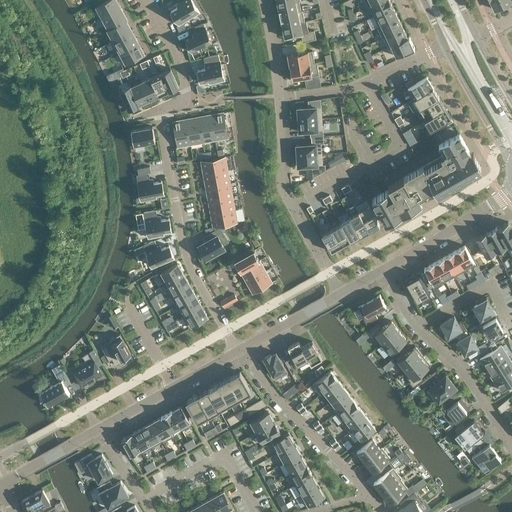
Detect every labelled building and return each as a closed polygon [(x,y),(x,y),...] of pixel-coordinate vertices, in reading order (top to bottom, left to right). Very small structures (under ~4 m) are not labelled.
[(107,0),(94,7),(100,19),(121,8),(116,0),(107,0)] [(171,11),(179,24),(199,12),(191,0),(177,0),(179,2),(176,4),(178,7),(171,11)] [(300,0),(278,5),(279,11),(278,11),(280,16),(302,11),(302,10),(301,10),(299,1),(300,1),(300,0)] [(380,0),(367,7),(368,7),(373,16),(393,7),(389,0),(380,0)] [(510,0),(490,0),(495,10),(511,2),(510,0)] [(393,7),(373,16),(378,26),(377,27),(398,17),(393,7)] [(105,30),(127,19),(121,8),(100,19),(106,29),(105,30)] [(302,11),(280,16),(281,21),(281,20),(282,26),(305,21),(302,11)] [(398,17),(377,27),(382,37),(402,28),(398,17)] [(127,19),(105,30),(111,41),(132,30),(126,20),(127,19)] [(305,21),(282,26),(285,37),(301,34),(302,42),(316,39),(314,30),(308,31),(306,21),(305,21)] [(190,50),(212,41),(205,27),(204,27),(202,23),(194,26),(196,31),(191,33),(193,36),(185,40),(190,50)] [(402,28),(382,37),(382,38),(383,37),(388,47),(409,37),(407,38),(402,28)] [(111,41),(117,53),(138,41),(132,30),(111,41)] [(409,37),(388,47),(388,48),(391,46),(396,56),(414,48),(409,37)] [(117,53),(124,64),(144,53),(138,41),(117,53)] [(288,55),(290,67),(310,64),(314,63),(312,50),(288,55)] [(206,68),(197,70),(200,82),(209,80),(209,83),(224,80),(218,54),(203,58),(206,68)] [(319,75),(317,62),(314,63),(310,64),(290,67),(292,79),(319,75)] [(171,68),(160,73),(168,92),(179,87),(171,68)] [(160,73),(150,78),(159,96),(168,92),(160,73)] [(408,87),(408,88),(414,98),(433,87),(426,77),(415,84),(408,87)] [(150,78),(140,82),(149,100),(159,96),(150,78)] [(412,79),(405,82),(408,87),(415,84),(412,79)] [(131,86),(139,105),(149,100),(140,82),(131,86)] [(139,105),(131,86),(130,85),(119,89),(128,110),(139,105)] [(433,87),(414,98),(420,108),(439,97),(433,87)] [(386,92),(381,95),(385,102),(390,99),(386,92)] [(426,119),(445,108),(439,97),(420,108),(426,119)] [(297,108),(298,120),(322,118),(320,99),(308,100),(308,107),(297,108)] [(445,108),(424,120),(430,130),(445,121),(450,118),(451,118),(445,108)] [(215,139),(228,137),(223,112),(210,115),(215,139)] [(203,142),(215,139),(210,115),(198,117),(203,142)] [(190,144),(203,142),(198,117),(186,119),(190,144)] [(322,118),(298,120),(298,124),(297,124),(297,130),(299,130),(299,132),(310,131),(310,137),(311,137),(323,136),(322,118)] [(177,146),(190,144),(186,119),(173,122),(177,146)] [(131,130),(133,145),(155,141),(152,126),(131,130)] [(435,192),(437,195),(482,169),(473,153),(471,154),(459,133),(439,144),(444,154),(388,185),(390,189),(372,199),(386,223),(422,203),(420,200),(435,192)] [(322,154),(321,144),(323,143),(323,136),(311,137),(311,144),(296,145),(297,156),(322,154)] [(336,158),(329,162),(332,166),(346,159),(342,152),(335,156),(336,158)] [(297,156),(297,167),(312,166),(312,177),(325,170),(325,164),(322,165),(322,154),(297,156)] [(227,170),(225,156),(201,161),(203,174),(227,170)] [(147,167),(135,169),(136,175),(148,172),(147,167)] [(230,183),(227,170),(203,174),(206,187),(230,183)] [(148,173),(136,175),(141,200),(156,198),(155,194),(164,193),(162,181),(153,182),(153,179),(150,179),(148,173)] [(232,196),(230,183),(206,187),(208,200),(232,196)] [(235,209),(232,196),(208,200),(211,213),(235,209)] [(355,204),(345,209),(349,216),(350,218),(360,235),(369,230),(359,211),(355,204)] [(359,211),(369,230),(379,225),(369,205),(359,211)] [(237,222),(235,209),(211,213),(213,227),(237,222)] [(156,210),(144,212),(148,238),(163,235),(163,231),(171,230),(169,218),(160,220),(160,216),(157,217),(156,210)] [(341,223),(351,241),(360,235),(350,218),(341,223)] [(507,246),(506,246),(511,254),(511,253),(511,228),(508,222),(497,228),(507,246)] [(341,223),(331,228),(341,246),(351,241),(341,223)] [(198,246),(205,259),(225,248),(218,235),(223,232),(220,227),(204,236),(207,241),(198,246)] [(496,251),(496,252),(506,246),(507,246),(497,228),(497,227),(487,233),(486,233),(497,251),(496,251)] [(331,228),(321,234),(331,252),(341,246),(331,228)] [(482,250),(486,257),(496,251),(497,251),(486,233),(487,233),(486,232),(476,238),(480,246),(482,250)] [(155,240),(143,245),(152,266),(174,256),(169,245),(161,249),(160,246),(157,247),(155,240)] [(465,245),(454,251),(465,270),(475,264),(465,245)] [(259,259),(254,249),(235,260),(240,270),(259,259)] [(454,251),(444,257),(455,276),(465,270),(454,251)] [(444,257),(434,262),(445,281),(455,276),(444,257)] [(265,270),(259,259),(240,270),(247,281),(265,270)] [(434,262),(424,268),(435,287),(445,281),(434,262)] [(162,272),(158,274),(164,284),(163,285),(183,274),(177,263),(162,272)] [(272,282),(265,270),(247,281),(253,292),(272,282)] [(183,274),(163,285),(169,296),(189,285),(183,274)] [(430,293),(419,274),(406,282),(417,300),(430,293)] [(189,285),(169,296),(171,295),(176,306),(195,295),(189,285)] [(380,294),(358,306),(364,317),(363,318),(366,324),(377,317),(374,312),(386,306),(380,294)] [(195,295),(176,306),(182,316),(201,305),(195,295)] [(487,297),(474,304),(481,317),(494,310),(487,297)] [(201,305),(182,316),(188,327),(191,325),(207,316),(201,305)] [(441,323),(445,330),(442,332),(447,341),(467,330),(462,321),(458,323),(454,316),(441,323)] [(496,317),(483,324),(490,337),(503,330),(496,317)] [(377,324),(368,332),(372,337),(373,336),(380,346),(381,345),(399,330),(391,320),(381,328),(377,324)] [(468,325),(471,331),(477,327),(474,322),(468,325)] [(381,345),(389,354),(391,353),(393,356),(399,351),(397,348),(407,340),(399,330),(381,345)] [(112,343),(102,349),(105,354),(109,360),(109,361),(112,359),(116,365),(123,361),(122,359),(131,354),(120,333),(109,339),(112,343)] [(470,334),(457,341),(465,354),(477,347),(478,347),(470,334)] [(297,364),(307,358),(311,364),(298,341),(288,347),(297,364)] [(298,341),(311,364),(322,358),(312,341),(302,347),(299,341),(298,341)] [(478,347),(477,347),(481,353),(487,349),(484,343),(478,347)] [(501,345),(480,359),(483,364),(484,363),(488,369),(508,356),(501,345)] [(397,360),(395,362),(402,372),(423,356),(415,346),(403,355),(401,352),(395,357),(397,360)] [(275,379),(287,373),(276,352),(271,355),(271,353),(263,358),(275,379)] [(402,372),(410,381),(409,382),(413,387),(423,379),(419,375),(431,365),(423,356),(402,372)] [(490,375),(493,380),(511,368),(511,362),(508,356),(488,369),(492,374),(490,375)] [(90,381),(93,379),(94,380),(95,379),(95,378),(102,374),(94,360),(73,372),(81,386),(88,382),(89,383),(90,382),(90,381)] [(321,367),(315,372),(317,376),(324,371),(325,371),(321,366),(321,367)] [(498,384),(502,390),(511,384),(511,368),(493,380),(496,385),(498,384)] [(330,370),(312,384),(320,395),(321,394),(321,393),(338,380),(330,370)] [(251,391),(240,372),(229,378),(240,397),(251,391)] [(432,374),(418,384),(422,389),(426,386),(433,394),(429,397),(434,404),(438,400),(439,401),(443,398),(447,402),(455,396),(451,391),(456,387),(446,375),(438,381),(432,374)] [(218,384),(229,403),(240,397),(229,378),(218,384)] [(40,391),(48,406),(49,405),(48,405),(69,393),(69,394),(70,394),(62,379),(61,380),(41,392),(40,391)] [(338,380),(321,393),(321,394),(328,402),(328,403),(345,390),(338,380)] [(229,403),(218,384),(208,389),(219,409),(229,403)] [(295,384),(291,387),(295,393),(299,390),(295,385),(295,384)] [(208,389),(207,390),(202,393),(200,394),(199,394),(199,395),(198,395),(197,395),(208,415),(219,409),(208,389)] [(328,402),(327,403),(335,414),(336,413),(336,412),(353,399),(345,390),(328,403),(328,402)] [(208,415),(197,395),(186,401),(197,421),(208,415)] [(466,405),(461,398),(442,413),(451,423),(453,422),(457,426),(467,418),(464,413),(467,410),(466,410),(464,407),(466,405)] [(353,399),(336,412),(336,413),(343,421),(343,422),(360,409),(353,399)] [(507,400),(497,408),(500,411),(509,403),(507,401),(507,400)] [(172,411),(171,411),(180,427),(179,427),(181,430),(192,424),(182,405),(172,411)] [(343,421),(342,422),(350,433),(352,431),(351,431),(367,418),(360,409),(343,422),(343,421)] [(171,411),(161,417),(170,432),(179,427),(180,427),(171,411),(172,411),(171,411)] [(268,412),(248,423),(254,433),(274,422),(268,412)] [(239,420),(236,414),(231,417),(234,423),(239,420)] [(161,417),(152,422),(162,441),(162,442),(173,436),(170,432),(161,417)] [(367,418),(351,431),(352,431),(359,441),(375,428),(367,418)] [(474,419),(454,435),(454,436),(455,435),(465,447),(464,448),(465,448),(469,452),(483,441),(480,436),(484,432),(474,420),(474,419)] [(152,422),(141,428),(152,447),(162,441),(152,422)] [(274,422),(254,433),(260,444),(280,432),(274,422)] [(212,435),(217,432),(214,427),(209,430),(212,435)] [(132,433),(131,433),(142,452),(152,447),(141,428),(132,433)] [(279,452),(294,443),(288,432),(273,441),(279,452)] [(132,433),(121,439),(132,458),(142,452),(131,433),(132,433)] [(364,461),(380,449),(373,439),(357,452),(364,461)] [(285,463),(300,454),(294,443),(279,452),(285,463)] [(477,463),(482,459),(484,462),(484,461),(489,468),(491,466),(501,459),(489,444),(483,448),(472,457),(476,462),(477,463)] [(380,449),(364,461),(372,471),(390,457),(382,447),(380,448),(380,449)] [(94,458),(91,453),(81,459),(85,467),(90,465),(99,480),(113,473),(109,466),(106,460),(105,460),(102,453),(94,458)] [(300,454),(285,463),(290,473),(291,473),(306,464),(300,454)] [(466,458),(460,462),(464,467),(470,462),(466,457),(466,458)] [(290,473),(287,474),(294,486),(295,485),(294,485),(312,475),(306,464),(291,473),(290,473)] [(393,468),(373,483),(381,493),(400,478),(400,479),(401,478),(393,468)] [(312,475),(294,485),(295,485),(300,495),(318,485),(312,475)] [(400,478),(381,493),(389,503),(408,488),(400,479),(400,478)] [(105,482),(97,487),(99,492),(108,507),(129,496),(120,481),(108,488),(108,487),(105,482)] [(318,485),(300,495),(306,506),(324,496),(318,485)] [(22,501),(27,511),(33,511),(49,503),(50,503),(50,502),(43,489),(42,488),(41,489),(42,489),(34,493),(29,496),(22,500),(21,500),(22,501)] [(224,491),(214,496),(223,511),(222,511),(232,511),(235,511),(224,491)] [(414,492),(403,500),(407,505),(398,511),(422,511),(423,511),(418,505),(422,502),(414,492)] [(222,511),(223,511),(214,496),(204,501),(210,511),(222,511)] [(197,511),(210,511),(204,501),(195,507),(197,511)]
